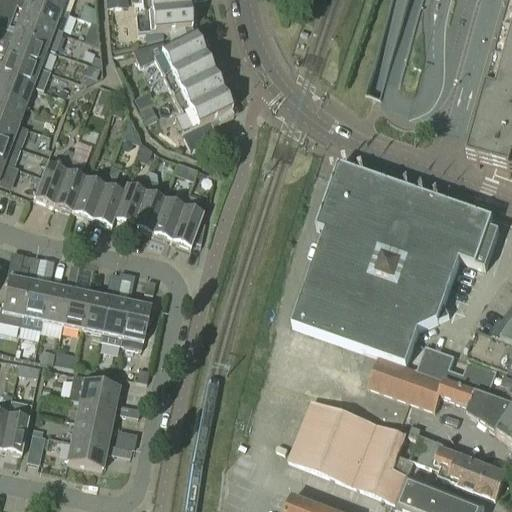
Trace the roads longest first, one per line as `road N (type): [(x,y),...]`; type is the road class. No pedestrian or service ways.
road 1 (residential): [(0,486),(90,507),(131,502),(175,307),(172,283),(157,271),(0,234)]
road 2 (tertiary): [(441,180),(297,111),(271,83),(240,0)]
road 3 (residential): [(441,180),(494,0)]
